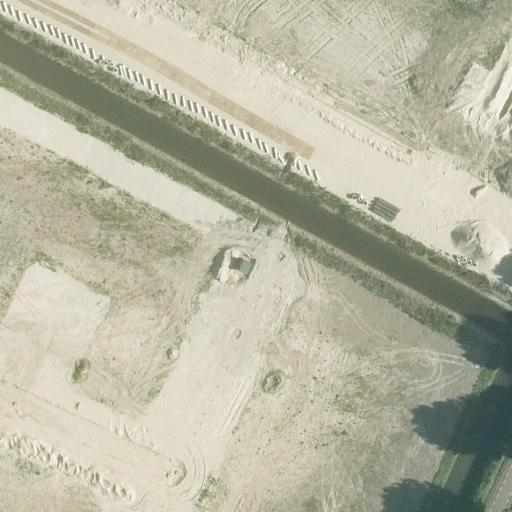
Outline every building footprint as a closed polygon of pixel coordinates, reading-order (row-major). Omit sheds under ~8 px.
[(171,0),(169,3),(170,3),(186,12),(193,0),(171,0)] [(193,0),(186,12),(204,22),(216,0),(193,0)] [(231,0),(230,3),(242,10),(230,31),(233,33),(232,35),(253,47),(254,44),(253,44),(272,8),(257,0),(231,0)] [(272,8),(253,44),(254,44),(276,57),(288,35),(300,42),(312,19),(299,12),(295,21),(272,8)] [(325,27),(313,49),(325,56),(313,77),(335,89),(336,90),(356,54),(334,42),(338,34),(325,27)] [(335,89),(334,92),(355,103),(356,101),(359,103),(371,81),(383,88),(395,65),(382,58),(378,67),(356,54),(336,90),(335,89)] [(0,185),(7,189),(26,150),(15,145),(14,147),(1,141),(0,143),(0,185)] [(26,150),(7,189),(30,200),(26,208),(40,215),(51,191),(38,185),(48,163),(36,157),(37,155),(26,150)] [(55,199),(44,222),(57,228),(61,220),(84,231),(101,194),(101,193),(78,183),(67,205),(55,199)] [(101,194),(84,231),(107,241),(103,250),(116,256),(127,233),(115,227),(125,205),(122,204),(123,201),(102,191),(101,193),(101,194)] [(180,231),(157,280),(170,286),(181,262),(207,275),(219,249),(206,243),(207,241),(186,231),(185,233),(180,231)] [(1,256),(0,259),(0,264),(9,269),(12,261),(1,256)] [(12,261),(9,269),(20,274),(23,267),(12,261)] [(118,270),(114,277),(125,282),(129,275),(118,270)] [(155,297),(145,319),(182,336),(192,316),(191,315),(192,315),(155,297)] [(302,299),(290,325),(314,336),(308,349),(331,360),(337,346),(329,342),(340,317),(336,315),(337,313),(316,303),(315,305),(302,299)] [(99,309),(94,320),(101,324),(106,313),(99,309)] [(0,310),(0,340),(11,316),(0,310)] [(145,319),(135,339),(172,357),(182,336),(145,319)] [(94,320),(89,331),(96,334),(101,324),(94,320)] [(135,339),(125,360),(162,378),(172,357),(135,339)] [(79,351),(74,362),(82,365),(87,354),(79,351)] [(269,352),(260,371),(290,385),(299,367),(269,352)] [(74,362),(69,373),(77,376),(82,365),(74,362)] [(129,362),(119,383),(156,400),(161,390),(166,379),(129,362)] [(260,371),(252,388),(255,390),(282,402),(290,385),(260,371)] [(119,383),(109,404),(146,422),(151,410),(152,410),(156,400),(119,383)] [(251,398),(247,407),(277,422),(286,404),(282,402),(255,390),(251,398)] [(349,399),(344,410),(351,413),(356,403),(349,399)] [(247,407),(239,425),(269,439),(277,422),(247,407)] [(344,410),(339,421),(346,424),(351,413),(344,410)] [(239,425),(231,442),(261,456),(269,439),(239,425)] [(332,434),(327,445),(335,449),(340,438),(332,434)] [(227,451),(222,460),(252,475),(261,456),(231,442),(230,442),(226,451),(227,451)] [(327,445),(322,456),(330,459),(335,449),(327,445)] [(322,472),(317,483),(324,486),(329,475),(322,472)] [(317,483),(312,493),(319,497),(324,486),(317,483)]
